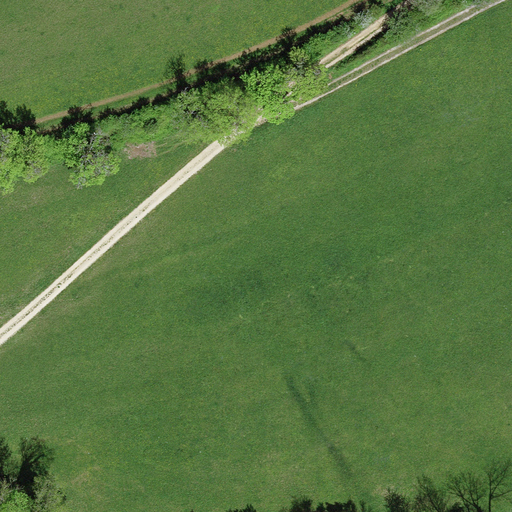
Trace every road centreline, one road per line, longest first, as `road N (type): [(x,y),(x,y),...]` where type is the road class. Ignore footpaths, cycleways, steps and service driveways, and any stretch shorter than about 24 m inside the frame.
road 1 (track): [(411,0),(256,113),(0,333)]
road 2 (track): [(366,0),(209,69),(0,137)]
road 3 (track): [(497,0),(291,111),(238,129)]
